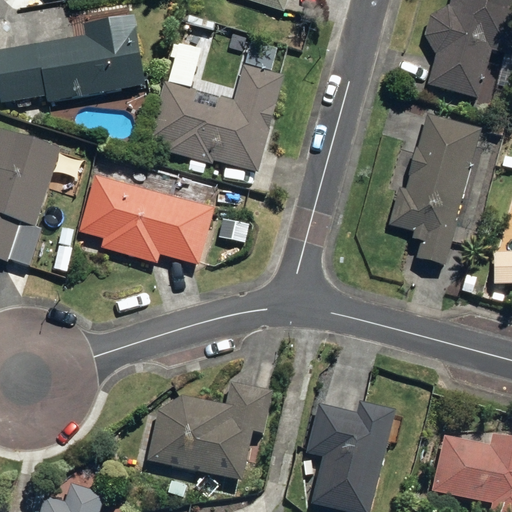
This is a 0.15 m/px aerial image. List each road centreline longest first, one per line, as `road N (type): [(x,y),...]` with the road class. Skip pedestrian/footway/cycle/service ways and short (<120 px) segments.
road 1 (residential): [(293,301),(368,0)]
road 2 (residential): [(14,379),(293,301)]
road 3 (residential): [(293,301),(511,359)]
